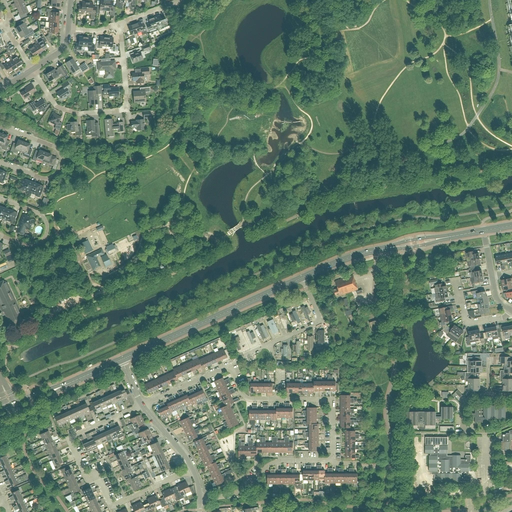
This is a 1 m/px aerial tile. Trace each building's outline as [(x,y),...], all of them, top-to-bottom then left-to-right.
[(106,11),(107,1),(100,0),(100,7),(97,7),(96,13),(99,14),(100,11),(106,11)] [(125,0),(126,3),(129,3),(129,7),(131,12),(134,11),(135,8),(135,0),(125,0)] [(113,1),(107,1),(106,11),(110,11),(109,16),(115,16),(115,9),(112,8),(113,1)] [(18,11),(26,7),(24,2),(15,6),(14,6),(12,7),(13,9),(16,8),(18,11)] [(83,12),(87,13),(88,2),(82,2),(82,7),(79,7),(78,17),(81,17),(82,14),(83,14),(83,12)] [(93,3),(88,2),(87,13),(90,13),(90,15),(92,15),(91,19),(94,19),(95,8),(92,8),(93,3)] [(26,14),(28,12),(31,11),(29,6),(26,7),(18,11),(21,18),(20,19),(27,16),(26,14)] [(46,12),(50,12),(49,17),(59,18),(59,13),(52,12),(52,9),(46,9),(46,12)] [(164,28),(167,27),(166,23),(167,22),(166,19),(164,19),(164,18),(161,19),(159,16),(154,18),(159,30),(164,28)] [(150,34),(159,30),(154,18),(148,20),(150,24),(147,26),(150,34)] [(15,29),(18,33),(26,28),(23,24),(27,21),(25,19),(19,23),(21,25),(15,29)] [(140,23),(134,25),(137,33),(141,32),(142,35),(147,34),(145,28),(142,29),(140,23)] [(137,33),(134,25),(128,27),(131,35),(128,37),(131,45),(134,43),(133,39),(135,38),(134,35),(137,33)] [(48,28),(44,27),(44,29),(45,31),(47,30),(48,30),(48,33),(48,35),(45,37),(49,43),(52,42),(49,38),(51,36),(50,34),(50,33),(58,34),(58,28),(48,28)] [(28,31),(26,28),(18,33),(21,38),(23,37),(25,40),(34,34),(31,29),(28,31)] [(38,43),(43,51),(47,48),(44,43),(47,41),(43,36),(40,37),(42,40),(38,43)] [(84,47),(85,47),(86,37),(82,36),(82,37),(79,37),(79,44),(75,44),(75,50),(81,50),(83,51),(84,52),(84,47)] [(86,37),(85,47),(88,48),(88,51),(94,52),(94,45),(91,45),(92,38),(89,38),(89,37),(86,37)] [(106,47),(107,38),(100,37),(100,41),(97,41),(96,49),(102,49),(102,46),(106,47)] [(113,38),(107,38),(106,47),(109,47),(109,50),(112,50),(112,52),(115,52),(116,45),(113,45),(113,38)] [(36,44),(33,46),(38,54),(39,54),(38,54),(43,51),(38,43),(36,40),(34,41),(36,44)] [(38,54),(33,46),(28,49),(33,57),(38,54),(38,55),(38,54)] [(143,60),(140,51),(130,55),(132,58),(131,59),(132,62),(133,62),(133,63),(143,60)] [(10,61),(7,63),(12,70),(17,68),(12,60),(10,57),(8,58),(10,61)] [(12,60),(17,68),(22,65),(17,57),(12,60)] [(81,73),(86,71),(89,69),(85,63),(78,67),(72,59),(66,63),(72,73),(79,69),(81,73)] [(116,69),(115,61),(98,63),(98,71),(105,70),(105,78),(113,78),(113,70),(116,69)] [(8,73),(12,70),(7,63),(3,66),(1,62),(0,63),(0,66),(2,70),(5,68),(8,73)] [(63,77),(67,74),(62,65),(58,68),(58,69),(55,71),(54,69),(45,75),(49,82),(48,82),(48,83),(54,78),(55,79),(59,77),(58,76),(61,74),(63,77)] [(133,81),(136,81),(136,84),(144,83),(144,81),(144,75),(149,75),(149,69),(142,69),(142,73),(132,74),(133,81)] [(67,90),(71,87),(67,82),(61,86),(63,89),(56,93),(61,101),(67,98),(66,96),(70,94),(67,90)] [(30,95),(36,91),(31,84),(25,88),(26,90),(20,93),(24,99),(25,98),(25,99),(30,96),(30,95)] [(102,89),(104,89),(104,92),(103,92),(103,95),(109,95),(109,96),(119,95),(118,88),(110,88),(110,85),(101,86),(102,89)] [(100,86),(94,87),(94,91),(89,92),(89,99),(89,103),(90,103),(90,104),(98,103),(97,94),(101,94),(100,86)] [(150,92),(149,88),(140,88),(140,91),(133,92),(134,103),(146,102),(145,97),(144,93),(150,92)] [(38,112),(41,110),(41,111),(43,112),(45,110),(45,109),(44,108),(47,106),(42,100),(36,104),(34,101),(29,104),(33,111),(37,109),(38,112)] [(59,131),(62,123),(59,122),(61,118),(56,115),(56,114),(53,112),(50,117),(51,117),(49,122),(56,125),(54,128),(59,131)] [(124,132),(123,122),(117,123),(117,125),(112,125),(112,119),(104,120),(106,137),(108,137),(109,137),(113,136),(113,130),(118,130),(118,132),(124,132)] [(86,136),(91,135),(91,137),(99,136),(98,125),(95,125),(94,120),(86,121),(87,132),(86,132),(86,136)] [(139,130),(145,130),(144,120),(136,120),(136,121),(131,122),(131,128),(133,128),(134,127),(136,127),(136,128),(137,131),(138,131),(139,131),(139,130)] [(70,122),(70,124),(67,125),(67,131),(71,131),(71,132),(75,132),(75,136),(81,135),(81,128),(77,128),(77,122),(70,122)] [(7,136),(2,134),(0,138),(0,146),(1,146),(1,148),(3,148),(2,149),(6,151),(9,142),(6,140),(7,136)] [(21,152),(24,143),(18,140),(17,144),(13,143),(10,151),(15,153),(17,152),(18,150),(21,152)] [(24,143),(21,152),(24,153),(23,154),(24,156),(29,158),(32,150),(28,149),(30,145),(24,143)] [(36,160),(42,162),(45,153),(40,151),(39,152),(36,150),(32,159),(36,161),(36,160)] [(51,155),(45,153),(42,162),(53,166),(56,158),(51,156),(51,155)] [(29,193),(32,184),(29,183),(29,181),(22,179),(18,189),(22,191),(23,190),(27,192),(29,193)] [(36,185),(32,184),(29,193),(31,194),(31,193),(35,195),(35,196),(39,197),(43,187),(36,184),(36,185)] [(7,208),(2,220),(6,221),(7,220),(11,222),(11,223),(13,224),(17,213),(15,216),(12,215),(13,212),(10,210),(10,211),(6,210),(7,208)] [(24,231),(25,228),(29,229),(30,228),(32,229),(34,224),(35,220),(29,218),(30,217),(28,216),(28,217),(26,216),(27,215),(26,215),(26,216),(23,214),(21,220),(21,222),(20,221),(16,232),(23,235),(25,231),(24,231)] [(80,243),(85,253),(90,251),(86,241),(80,243)] [(102,249),(91,254),(86,256),(93,271),(96,269),(95,268),(100,266),(96,257),(100,256),(104,254),(102,249)] [(468,261),(479,259),(478,253),(474,254),(474,251),(467,252),(468,256),(466,256),(467,261),(468,261)] [(107,255),(101,257),(106,267),(111,264),(107,255)] [(470,269),(477,268),(476,265),(480,264),(479,259),(468,261),(469,266),(470,266),(470,269)] [(470,272),(471,278),(482,276),(481,270),(477,271),(477,268),(470,269),(471,272),(470,272)] [(344,294),(356,290),(357,294),(363,292),(362,289),(358,291),(358,290),(353,275),(341,280),(343,284),(341,285),(343,293),(344,292),(344,294)] [(483,281),(482,276),(471,278),(472,283),(473,283),(474,288),(480,287),(480,285),(479,282),(483,281)] [(340,296),(344,294),(344,292),(343,293),(341,285),(343,284),(341,280),(336,281),(338,288),(331,291),(333,297),(340,295),(340,296)] [(12,325),(13,325),(13,326),(16,325),(16,323),(17,323),(18,324),(20,323),(20,321),(21,321),(18,315),(21,313),(7,283),(6,282),(5,283),(5,282),(3,283),(2,282),(0,282),(0,308),(3,315),(5,314),(6,317),(7,316),(12,325)] [(511,292),(511,283),(502,285),(502,286),(503,285),(503,290),(503,291),(511,289),(511,292)] [(434,288),(435,294),(447,291),(446,286),(442,287),(441,284),(442,284),(435,285),(435,287),(434,288)] [(448,297),(447,291),(435,294),(436,302),(445,301),(445,300),(444,301),(444,298),(448,297)] [(351,310),(350,310),(348,304),(349,304),(347,298),(346,296),(345,296),(346,299),(345,299),(346,304),(347,305),(345,305),(344,306),(346,312),(345,312),(346,316),(342,317),(343,325),(349,324),(349,325),(356,323),(355,320),(354,318),(353,318),(353,317),(352,317),(351,315),(353,314),(351,310)] [(307,305),(301,307),(307,319),(310,318),(308,313),(311,312),(307,305)] [(446,307),(439,308),(440,312),(440,311),(441,311),(442,317),(451,315),(450,309),(446,310),(445,307),(446,307)] [(298,323),(301,322),(296,310),(293,312),(293,313),(290,314),(293,322),(297,320),(298,323)] [(451,315),(442,317),(443,322),(439,323),(440,326),(446,325),(446,322),(452,321),(451,315)] [(273,319),(267,322),(273,334),(279,331),(273,319)] [(377,320),(369,323),(372,330),(373,332),(380,330),(380,327),(379,327),(377,320)] [(263,339),(269,336),(264,324),(260,326),(260,324),(257,326),(263,339)] [(447,336),(451,339),(459,328),(454,325),(451,329),(449,327),(445,333),(448,334),(447,336)] [(510,338),(510,336),(508,326),(502,327),(503,332),(500,332),(501,337),(502,341),(505,341),(505,339),(510,338)] [(496,327),(491,328),(492,337),(493,340),(498,339),(498,337),(499,337),(501,338),(501,341),(502,341),(501,337),(500,332),(500,330),(497,331),(496,327)] [(463,332),(459,328),(451,339),(458,344),(463,337),(461,336),(463,332)] [(487,338),(492,337),(491,328),(485,329),(486,333),(483,333),(484,340),(485,343),(488,342),(487,339),(487,338)] [(481,343),(485,343),(484,340),(483,333),(483,334),(480,334),(479,330),(474,331),(476,341),(481,340),(481,343)] [(250,331),(247,332),(252,344),(255,343),(253,339),(256,337),(253,332),(250,333),(250,331)] [(470,342),(476,341),(474,331),(468,332),(469,337),(466,337),(468,345),(471,345),(470,342)] [(141,376),(190,353),(220,340),(219,338),(140,374),(141,376)] [(224,349),(219,351),(223,360),(228,358),(224,349)] [(223,360),(219,351),(214,353),(218,362),(223,360)] [(214,353),(209,356),(213,364),(218,362),(214,353)] [(208,366),(213,364),(209,356),(204,358),(208,366)] [(504,366),(504,367),(511,366),(511,360),(508,361),(508,357),(510,357),(500,357),(500,363),(502,363),(502,366),(504,366)] [(198,358),(193,360),(197,369),(202,367),(199,360),(198,358)] [(204,358),(199,360),(202,367),(203,369),(208,366),(204,358)] [(467,366),(470,366),(470,367),(482,367),(482,361),(474,361),(474,358),(475,358),(467,358),(467,366)] [(188,363),(192,371),(197,369),(193,360),(188,363)] [(188,363),(183,365),(187,374),(192,371),(188,363)] [(182,376),(187,374),(183,365),(178,367),(182,376)] [(465,376),(475,376),(474,376),(474,373),(482,373),(482,367),(470,367),(470,366),(467,366),(467,372),(465,372),(465,376)] [(511,366),(504,367),(504,371),(500,371),(500,376),(510,376),(509,376),(508,376),(508,373),(511,373),(511,366)] [(177,378),(178,378),(182,376),(178,367),(173,369),(174,371),(177,378)] [(169,373),(173,382),(178,380),(178,378),(177,378),(174,371),(169,373)] [(169,373),(165,376),(168,384),(173,382),(169,373)] [(160,378),(164,387),(168,384),(165,376),(160,378)] [(475,376),(465,376),(465,382),(468,382),(468,385),(480,385),(479,385),(480,379),(472,379),(472,376),(475,376)] [(510,376),(500,376),(500,382),(503,382),(503,385),(511,384),(511,378),(507,379),(507,376),(510,376)] [(160,378),(155,380),(159,389),(164,387),(160,378)] [(214,382),(217,387),(230,381),(229,378),(224,381),(223,378),(214,382)] [(246,379),(246,389),(251,389),(251,393),(256,393),(256,380),(254,380),(254,383),(251,383),(251,379),(246,379)] [(155,380),(150,382),(154,391),(159,389),(155,380)] [(219,392),(227,388),(226,385),(231,383),(230,381),(217,387),(219,392)] [(154,391),(150,382),(145,385),(149,393),(154,391)] [(198,392),(202,401),(207,399),(201,385),(199,386),(201,391),(198,392)] [(219,392),(221,396),(235,390),(234,388),(229,390),(227,388),(219,392)] [(124,389),(119,391),(122,399),(131,396),(128,390),(125,391),(124,389)] [(202,401),(198,392),(195,394),(193,389),(191,390),(197,403),(202,401)] [(197,403),(191,390),(189,391),(191,395),(188,397),(191,404),(192,405),(197,403)] [(221,396),(224,401),(232,398),(231,395),(236,393),(235,390),(221,396)] [(114,393),(117,402),(122,399),(119,391),(114,393)] [(186,406),(191,404),(188,397),(187,395),(185,396),(182,391),(180,392),(186,406)] [(186,406),(180,392),(178,393),(180,398),(177,399),(181,408),(186,406)] [(114,393),(108,396),(112,404),(117,402),(114,393)] [(112,404),(108,396),(103,398),(107,406),(112,404)] [(181,408),(177,399),(175,401),(173,396),(170,397),(176,410),(177,410),(178,412),(182,410),(181,408)] [(172,413),(172,412),(176,410),(170,397),(168,398),(170,403),(168,404),(168,406),(172,413)] [(103,398),(98,400),(102,409),(107,406),(103,398)] [(230,405),(239,400),(238,398),(233,400),(232,398),(224,401),(226,406),(230,405)] [(94,406),(91,407),(93,412),(102,409),(98,400),(93,403),(94,406)] [(161,403),(167,417),(173,414),(172,412),(172,413),(168,406),(166,407),(163,402),(161,403)] [(167,417),(161,403),(159,404),(161,409),(158,410),(162,419),(167,417)] [(475,414),(470,414),(470,417),(475,417),(475,422),(491,422),(491,418),(505,418),(505,403),(488,403),(475,403),(475,414)] [(93,412),(91,407),(88,408),(86,404),(81,406),(85,414),(90,412),(91,414),(93,412)] [(219,413),(220,415),(232,409),(230,405),(226,406),(221,408),(223,411),(219,413)] [(81,406),(76,408),(79,417),(85,414),(81,406)] [(436,417),(436,419),(453,419),(453,407),(441,407),(441,417),(436,417)] [(71,411),(74,419),(79,417),(76,408),(71,411)] [(226,418),(234,414),(232,409),(220,415),(221,417),(225,415),(226,418)] [(71,411),(65,413),(69,421),(74,419),(71,411)] [(436,417),(436,412),(407,412),(407,425),(419,425),(419,423),(424,423),(424,425),(436,425),(436,419),(436,417)] [(65,413),(60,415),(64,424),(69,421),(65,413)] [(224,422),(225,425),(236,419),(234,414),(226,418),(227,421),(224,422)] [(64,424),(60,415),(55,418),(58,426),(64,424)] [(132,424),(142,419),(140,415),(140,416),(139,415),(130,419),(132,424)] [(183,426),(195,421),(194,419),(190,420),(189,417),(180,421),(183,426)] [(139,430),(138,427),(144,424),(143,423),(144,423),(142,419),(132,424),(133,426),(130,427),(133,433),(134,432),(139,430)] [(239,424),(236,419),(225,425),(226,427),(229,425),(230,428),(239,424)] [(183,426),(185,431),(193,427),(192,424),(196,423),(195,421),(183,426)] [(119,426),(114,428),(117,437),(117,436),(118,438),(124,436),(119,426)] [(185,431),(187,436),(199,431),(198,429),(195,430),(193,427),(185,431)] [(112,439),(117,437),(114,428),(108,431),(112,439)] [(134,432),(136,435),(138,433),(141,438),(151,433),(149,429),(148,430),(148,429),(142,431),(141,429),(139,430),(134,432)] [(506,435),(503,435),(503,436),(503,441),(501,441),(501,447),(501,450),(508,450),(508,454),(511,454),(511,429),(511,430),(510,431),(509,431),(509,433),(506,433),(506,435)] [(43,440),(51,436),(48,431),(40,434),(43,440)] [(108,431),(103,433),(107,441),(112,439),(108,431)] [(199,431),(187,436),(189,441),(198,437),(197,434),(200,433),(199,431)] [(98,435),(102,444),(107,441),(103,433),(98,435)] [(151,433),(141,438),(143,443),(140,444),(141,447),(148,444),(146,441),(152,438),(153,437),(151,433)] [(94,440),(97,446),(102,444),(98,435),(93,438),(94,440)] [(51,436),(43,440),(45,445),(53,441),(51,436)] [(196,447),(205,443),(204,441),(207,439),(206,437),(194,442),(196,447)] [(461,482),(471,482),(471,477),(469,477),(469,472),(469,464),(471,464),(471,456),(466,456),(466,460),(461,460),(461,456),(453,456),(448,456),(448,454),(448,446),(440,446),(440,445),(448,445),(448,437),(426,437),(426,445),(433,445),(433,446),(425,446),(426,446),(426,454),(425,454),(431,454),(431,456),(429,456),(429,464),(429,472),(432,472),(432,475),(434,475),(434,480),(437,480),(437,482),(438,482),(445,482),(453,482),(461,482)] [(94,440),(89,442),(92,450),(98,448),(97,446),(94,440)] [(47,450),(55,447),(53,441),(45,445),(47,450)] [(92,450),(89,442),(83,445),(87,453),(92,450)] [(152,451),(160,447),(158,442),(150,445),(152,451)] [(212,444),(210,445),(206,446),(205,443),(196,447),(199,452),(212,446),(212,444)] [(199,452),(201,457),(210,453),(208,450),(212,449),(213,448),(212,446),(199,452)] [(55,447),(47,450),(50,455),(58,452),(55,447)] [(160,447),(152,451),(154,456),(163,452),(160,447)] [(115,455),(117,460),(125,457),(123,451),(115,455)] [(52,461),(60,457),(58,452),(50,455),(52,461)] [(163,452),(154,456),(157,461),(165,457),(163,452)] [(210,453),(201,457),(203,462),(215,457),(215,456),(217,455),(216,454),(211,456),(210,453)] [(60,457),(52,461),(56,469),(61,466),(60,464),(62,462),(60,457)] [(117,460),(120,466),(128,462),(125,457),(117,460)] [(159,466),(167,463),(165,457),(157,461),(158,464),(156,465),(157,467),(159,466)] [(207,466),(214,463),(213,460),(216,459),(215,457),(203,462),(205,467),(207,466)] [(128,462),(120,466),(122,471),(131,467),(130,464),(129,464),(128,462)] [(207,466),(209,471),(223,465),(222,465),(223,464),(222,463),(217,465),(216,462),(214,463),(207,466)] [(167,463),(159,466),(162,472),(170,468),(167,463)] [(0,473),(1,474),(12,469),(10,465),(3,468),(4,470),(0,473)] [(223,465),(209,471),(212,476),(220,472),(219,469),(222,468),(222,467),(223,467),(223,465)] [(65,478),(73,474),(70,469),(68,470),(66,467),(61,470),(65,478)] [(124,476),(132,472),(131,469),(132,468),(131,467),(122,471),(124,476)] [(220,472),(212,476),(214,481),(228,474),(230,473),(228,470),(224,472),(225,473),(222,475),(220,472)] [(145,479),(148,478),(150,477),(148,471),(142,474),(145,479)] [(135,478),(135,477),(132,472),(124,476),(127,482),(129,481),(129,480),(135,478)] [(5,482),(5,484),(17,478),(15,474),(7,477),(8,480),(5,482)] [(73,474),(65,478),(67,483),(75,479),(73,474)] [(228,474),(214,481),(216,486),(225,482),(224,479),(227,478),(227,477),(229,476),(228,474)] [(129,481),(131,485),(139,482),(137,476),(135,477),(135,478),(129,480),(129,481)] [(19,483),(17,478),(5,484),(6,485),(10,484),(12,487),(19,483)] [(75,479),(67,483),(69,488),(77,485),(75,479)] [(139,482),(131,485),(134,491),(142,487),(139,482)] [(181,483),(186,494),(187,496),(195,493),(192,487),(189,488),(186,482),(185,482),(181,483)] [(179,492),(177,493),(180,500),(184,498),(183,495),(186,494),(181,483),(177,485),(177,486),(179,492)] [(77,485),(69,488),(72,494),(80,490),(77,485)] [(85,497),(93,493),(90,487),(82,491),(85,497)] [(170,488),(166,490),(171,500),(176,498),(177,501),(180,500),(177,493),(174,494),(171,489),(170,488)] [(10,500),(21,494),(19,490),(12,493),(13,496),(9,498),(10,500)] [(171,500),(166,490),(162,492),(163,493),(162,493),(164,499),(162,500),(165,506),(166,509),(169,508),(167,505),(172,502),(171,500)] [(93,493),(85,497),(87,502),(95,498),(93,493)] [(155,495),(151,497),(156,507),(161,505),(162,508),(165,506),(162,500),(159,501),(156,495),(156,496),(155,495)] [(153,508),(156,507),(151,497),(147,499),(148,499),(147,500),(149,506),(147,507),(149,511),(152,511),(154,511),(154,510),(153,508)] [(95,498),(87,502),(89,507),(98,503),(95,498)] [(23,499),(16,502),(17,505),(13,507),(14,509),(25,504),(23,499)] [(140,502),(136,504),(140,511),(149,511),(147,507),(144,508),(141,502),(140,502)] [(98,503),(89,507),(91,511),(100,508),(98,503)]
